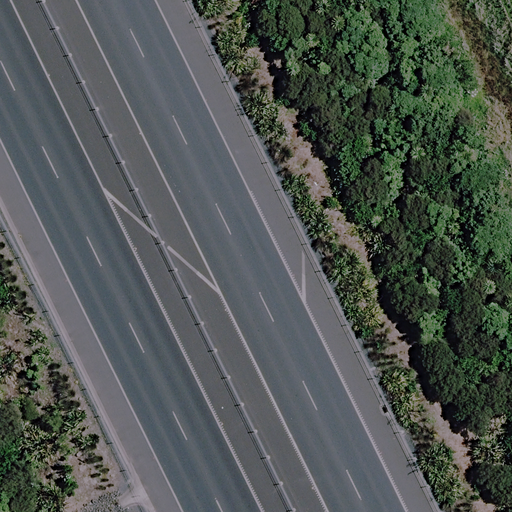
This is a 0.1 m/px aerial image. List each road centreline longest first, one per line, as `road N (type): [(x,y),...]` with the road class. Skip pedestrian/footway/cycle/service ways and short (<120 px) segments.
road 1 (motorway): [(119,0),(371,511)]
road 2 (motorway): [(223,511),(0,57)]
